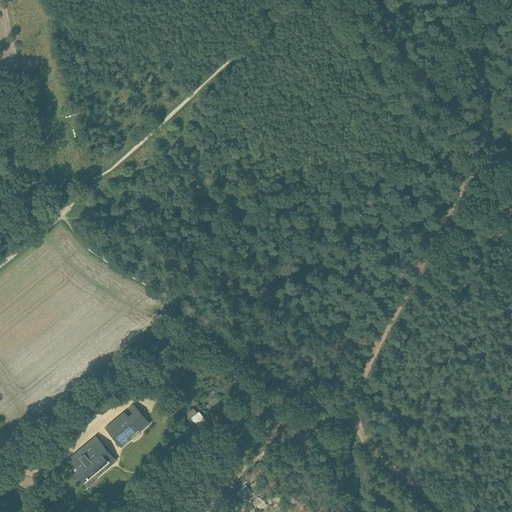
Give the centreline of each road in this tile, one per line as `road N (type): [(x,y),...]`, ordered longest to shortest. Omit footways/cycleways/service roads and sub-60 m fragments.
road 1 (track): [(484,142),(340,417)]
road 2 (track): [(484,142),(473,140),(352,0)]
